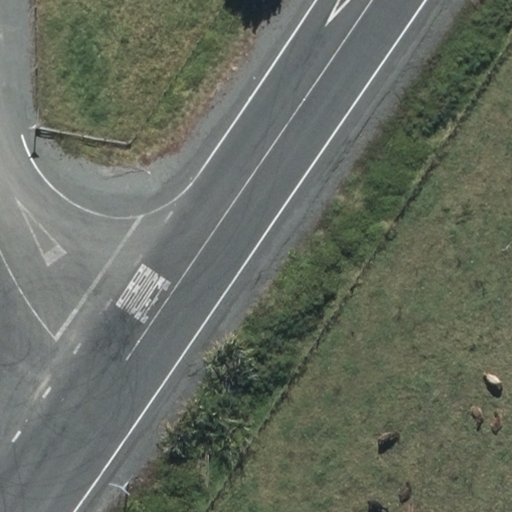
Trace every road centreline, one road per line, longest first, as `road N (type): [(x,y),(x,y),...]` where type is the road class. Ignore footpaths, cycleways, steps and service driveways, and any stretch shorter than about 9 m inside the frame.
road 1 (unclassified): [(105,397),(370,0)]
road 2 (unclassified): [(105,397),(15,330),(0,295)]
road 3 (unclassified): [(27,511),(105,397)]
